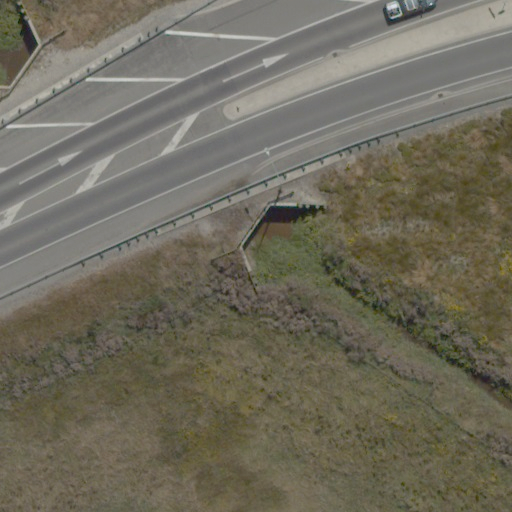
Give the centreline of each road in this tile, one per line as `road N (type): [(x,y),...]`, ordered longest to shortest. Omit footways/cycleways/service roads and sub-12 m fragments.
road 1 (trunk): [(511,49),(0,229)]
road 2 (trunk): [(0,221),(227,79),(428,0)]
